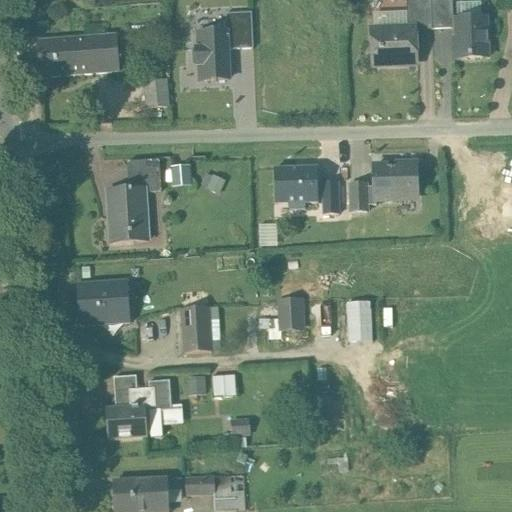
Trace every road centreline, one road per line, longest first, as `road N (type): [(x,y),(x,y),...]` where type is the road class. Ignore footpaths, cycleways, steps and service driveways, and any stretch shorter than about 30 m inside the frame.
road 1 (residential): [(511,129),(6,141)]
road 2 (residential): [(6,141),(50,511)]
